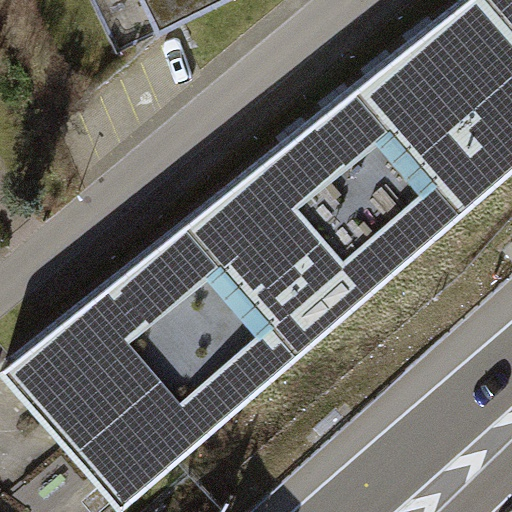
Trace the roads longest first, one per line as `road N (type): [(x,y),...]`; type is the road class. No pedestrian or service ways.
road 1 (residential): [(382,0),(0,312)]
road 2 (motorway): [(511,367),(346,511)]
